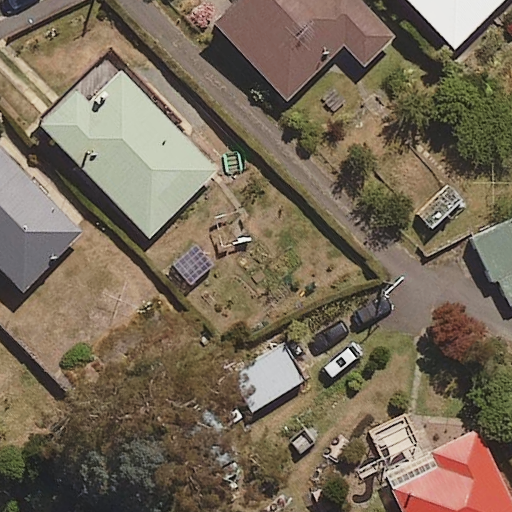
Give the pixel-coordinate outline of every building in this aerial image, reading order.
[(246,0),(210,38),(283,109),(340,50),(362,72),(391,43),(346,0),(246,0)] [(507,0),(391,0),(451,58),(507,0)] [(219,176),(124,80),(93,111),(80,98),(44,134),(152,243),(219,176)] [(85,236),(0,154),(0,271),(26,297),(85,236)] [(511,224),(472,243),(505,314),(511,310),(511,224)] [(302,384),(277,349),(225,385),(250,421),(302,384)] [(509,511),(473,437),(375,485),(388,511),(509,511)]
